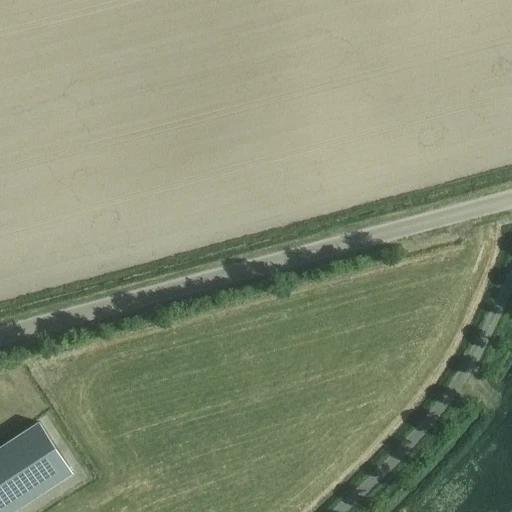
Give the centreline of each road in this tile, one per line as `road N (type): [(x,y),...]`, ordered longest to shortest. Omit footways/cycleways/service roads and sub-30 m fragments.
road 1 (unclassified): [(0,340),(511,201)]
road 2 (unclassified): [(511,289),(464,385),(418,447),(349,511)]
